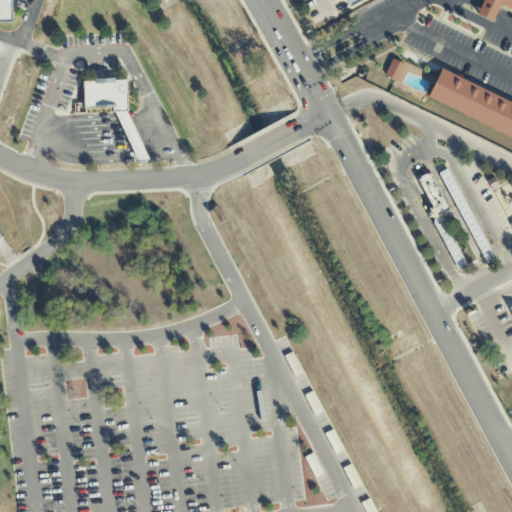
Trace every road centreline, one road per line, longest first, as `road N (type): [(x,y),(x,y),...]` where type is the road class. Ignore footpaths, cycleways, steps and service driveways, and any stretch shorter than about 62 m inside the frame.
road 1 (tertiary): [(265,0),(511,467)]
road 2 (residential): [(0,158),(74,182),(200,176),(326,114)]
